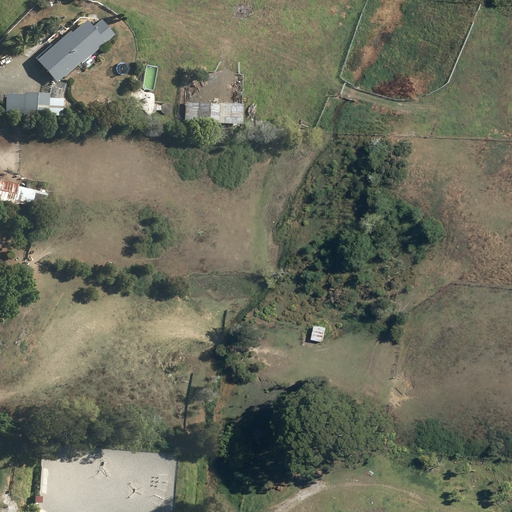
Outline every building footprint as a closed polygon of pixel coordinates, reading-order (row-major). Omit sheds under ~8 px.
[(90,55),(88,53),(98,45),(103,51),(111,45),(105,39),(112,33),(90,8),(33,58),(55,83),(79,62),(80,63),(90,55)] [(242,88),(190,84),(188,119),(239,122),(242,88)] [(0,204),(10,207),(17,184),(0,180),(0,204)] [(17,184),(10,207),(43,215),(48,192),(17,184)] [(328,325),(316,322),(312,337),(324,340),(328,325)]
